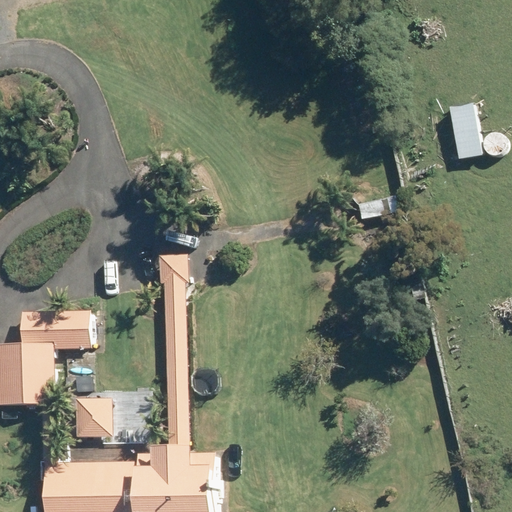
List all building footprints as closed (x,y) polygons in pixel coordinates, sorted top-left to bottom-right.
[(488,159),(482,106),(454,109),(461,163),(488,159)] [(40,458),(40,511),(228,511),(229,511),(206,511),(205,458),(187,458),(183,260),(152,261),(155,456),(40,458)] [(97,313),(21,314),(21,344),(53,344),(97,344),(97,313)] [(0,344),(0,408),(53,408),(53,344),(21,344),(0,344)] [(76,393),(79,444),(122,441),(119,391),(76,393)]
